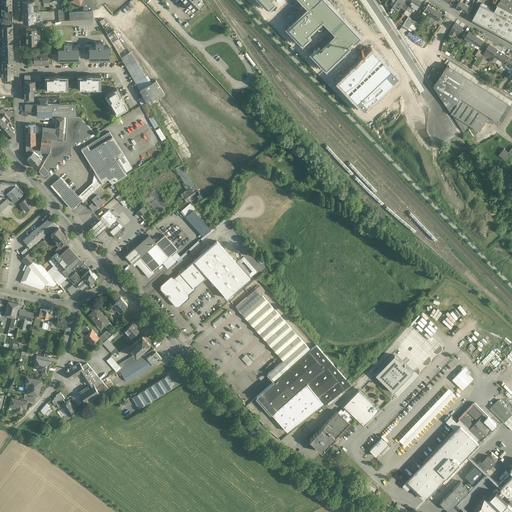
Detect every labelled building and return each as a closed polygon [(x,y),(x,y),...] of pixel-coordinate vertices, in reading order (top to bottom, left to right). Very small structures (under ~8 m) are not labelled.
[(33,0),(22,1),(23,12),(33,11),(33,4),(35,4),(34,0),(33,0)] [(92,0),(82,0),(81,4),(83,5),(83,11),(89,10),(92,9),(96,6),(92,0)] [(183,0),(185,2),(183,3),(186,5),(187,4),(193,10),(202,1),(201,0),(183,0)] [(258,0),(268,10),(276,2),(274,0),(299,0),(307,8),(285,28),(302,46),(311,37),(309,35),(322,22),(334,34),(320,47),(318,44),(309,53),(326,71),(362,36),(327,0),(258,0)] [(405,0),(403,0),(396,0),(395,3),(392,7),(398,11),(401,7),(405,1),(405,0)] [(411,0),(404,0),(405,0),(405,1),(401,7),(405,10),(410,3),(411,0)] [(421,1),(420,0),(411,0),(410,3),(405,10),(403,13),(407,16),(408,15),(409,15),(410,12),(411,13),(414,9),(413,8),(414,7),(416,9),(421,1)] [(468,0),(463,0),(462,2),(460,1),(456,7),(459,9),(461,10),(462,10),(465,12),(465,11),(467,8),(469,6),(468,6),(470,4),(468,3),(469,1),(468,0)] [(511,0),(500,0),(498,4),(511,11),(511,0)] [(511,11),(498,4),(494,11),(481,3),(472,19),(511,40),(511,11)] [(435,9),(428,5),(424,11),(429,15),(431,16),(435,9)] [(4,9),(1,9),(1,23),(12,24),(12,9),(4,9)] [(89,10),(83,11),(69,11),(69,20),(84,19),(93,18),(92,9),(89,10)] [(442,14),(435,9),(431,16),(430,17),(432,18),(433,17),(438,20),(442,14)] [(33,11),(23,12),(23,21),(23,22),(34,22),(35,22),(35,20),(34,20),(33,11)] [(413,20),(408,16),(402,26),(408,29),(413,20)] [(112,31),(104,18),(100,21),(107,34),(112,31)] [(463,27),(455,22),(451,29),(452,29),(450,32),(455,35),(457,32),(459,34),(463,27)] [(1,23),(1,26),(0,26),(0,28),(2,28),(2,35),(13,35),(12,24),(1,23)] [(37,28),(26,28),(26,43),(37,43),(37,37),(40,37),(40,30),(37,30),(37,28)] [(112,31),(107,34),(113,43),(119,38),(114,30),(112,31)] [(476,36),(469,31),(465,38),(466,38),(463,42),(468,45),(471,41),(472,42),(476,36)] [(2,35),(1,35),(1,38),(1,40),(2,39),(2,46),(3,46),(13,46),(13,35),(2,35)] [(465,38),(462,36),(458,41),(457,44),(459,45),(461,42),(467,46),(468,45),(463,42),(466,38),(465,38)] [(483,40),(476,36),(472,42),(479,47),(483,40)] [(151,80),(132,49),(128,52),(119,38),(113,43),(113,44),(116,48),(140,90),(151,83),(151,80)] [(89,47),(89,59),(110,59),(110,47),(104,47),(103,42),(96,42),(96,47),(89,47)] [(58,47),(59,60),(79,59),(79,47),(72,48),(72,43),(63,43),(63,47),(58,47)] [(497,49),(490,44),(486,51),(492,54),(493,55),(497,49)] [(13,46),(3,46),(3,48),(3,53),(2,53),(2,57),(3,57),(3,60),(13,60),(13,57),(13,46)] [(508,55),(497,49),(493,55),(495,57),(492,61),(493,61),(495,63),(496,62),(501,66),(502,64),(508,55)] [(48,52),(34,52),(34,63),(48,63),(48,52)] [(511,65),(511,58),(508,55),(502,64),(504,66),(506,63),(511,67),(511,65)] [(398,76),(379,56),(368,66),(361,59),(338,82),(364,109),(398,76)] [(3,60),(1,60),(1,64),(0,63),(0,67),(1,68),(1,72),(13,71),(13,60),(3,60)] [(489,86),(450,61),(447,65),(487,89),(489,86)] [(441,74),(434,63),(433,68),(428,77),(434,86),(437,81),(441,74)] [(487,89),(447,65),(441,74),(437,81),(461,96),(489,115),(497,120),(508,103),(487,89)] [(511,67),(503,79),(505,80),(510,72),(511,73),(511,72),(511,66),(511,67)] [(100,76),(78,76),(78,89),(100,89),(100,76)] [(68,77),(45,77),(46,90),(68,90),(68,77)] [(151,83),(140,90),(148,104),(158,98),(165,94),(156,80),(151,83)] [(25,81),(24,81),(24,90),(33,89),(34,89),(36,89),(36,81),(34,81),(25,81)] [(461,96),(437,81),(434,86),(451,113),(461,96)] [(511,100),(489,86),(487,89),(508,103),(510,104),(511,103),(511,104),(511,102),(511,100)] [(127,108),(117,88),(105,95),(116,114),(127,108)] [(33,89),(24,90),(25,100),(33,100),(33,89)] [(489,115),(461,96),(451,113),(469,125),(479,131),(487,119),(489,115)] [(147,102),(141,105),(149,118),(154,114),(147,102)] [(508,103),(497,120),(502,123),(511,107),(511,105),(510,104),(508,103)] [(39,104),(37,104),(37,111),(37,117),(52,117),(52,104),(39,104)] [(59,104),(52,104),(52,117),(53,117),(53,116),(64,117),(67,117),(68,104),(59,104)] [(469,125),(451,113),(464,133),(469,125)] [(155,128),(159,126),(153,115),(149,117),(155,128)] [(497,120),(489,115),(487,119),(495,124),(497,120)] [(7,116),(0,122),(0,128),(1,129),(7,124),(8,123),(7,122),(10,119),(7,116)] [(95,132),(79,116),(67,116),(66,140),(65,140),(62,140),(54,139),(51,139),(51,146),(50,151),(50,152),(40,170),(44,175),(49,172),(49,165),(55,166),(56,159),(62,160),(63,153),(69,154),(70,147),(95,132)] [(64,117),(53,116),(53,117),(53,120),(56,120),(55,133),(54,139),(62,140),(64,117)] [(10,127),(7,124),(1,129),(8,138),(15,132),(13,130),(14,129),(11,126),(10,127)] [(35,125),(28,125),(28,126),(25,126),(25,133),(35,132),(35,127),(35,125)] [(160,127),(155,130),(162,141),(166,138),(160,127)] [(469,129),(464,133),(468,139),(473,136),(469,129)] [(35,132),(25,133),(26,145),(32,145),(36,145),(35,132)] [(103,136),(117,159),(124,155),(109,132),(103,136)] [(117,159),(103,136),(102,136),(81,149),(97,174),(103,184),(108,179),(112,183),(127,174),(126,172),(125,171),(117,159)] [(511,147),(509,152),(504,148),(499,155),(505,160),(510,154),(510,155),(511,153),(511,154),(511,147)] [(39,156),(33,151),(30,156),(27,159),(35,168),(41,159),(39,157),(39,156)] [(132,167),(124,155),(117,159),(125,171),(132,167)] [(194,184),(184,167),(180,169),(188,183),(184,186),(187,190),(194,184)] [(291,169),(290,171),(292,172),(290,176),(298,178),(300,172),(291,169)] [(96,178),(78,196),(81,200),(83,202),(90,195),(100,186),(103,184),(97,174),(95,176),(96,178)] [(78,196),(61,177),(52,185),(72,208),(81,200),(78,196)] [(16,183),(4,182),(1,181),(0,184),(0,190),(6,192),(16,183)] [(16,183),(6,192),(8,194),(6,195),(10,199),(11,198),(14,200),(23,192),(16,183)] [(203,199),(194,184),(187,190),(181,194),(187,202),(189,200),(193,205),(203,199)] [(100,186),(90,195),(92,198),(94,201),(89,205),(93,210),(98,206),(104,202),(98,195),(99,194),(100,195),(104,191),(100,186)] [(34,204),(26,196),(19,202),(27,210),(34,204)] [(6,199),(0,204),(0,212),(10,204),(6,199)] [(188,201),(179,208),(181,211),(190,203),(188,201)] [(181,211),(185,216),(192,209),(194,207),(190,203),(181,211)] [(143,206),(137,211),(140,215),(146,210),(143,206)] [(109,209),(101,216),(113,228),(110,231),(117,238),(124,232),(121,228),(123,226),(119,222),(117,224),(115,221),(117,219),(109,209)] [(210,229),(192,209),(185,216),(203,236),(210,229)] [(153,218),(146,210),(140,215),(147,223),(153,218)] [(49,217),(23,240),(30,248),(49,231),(51,234),(59,227),(49,217)] [(102,217),(89,229),(96,236),(109,225),(102,217)] [(59,227),(51,234),(52,235),(52,236),(54,239),(55,238),(57,240),(65,234),(59,227)] [(57,240),(56,241),(60,246),(62,245),(69,238),(65,234),(57,240)] [(149,235),(134,248),(141,255),(155,243),(156,243),(155,243),(149,235)] [(177,250),(164,235),(155,243),(156,243),(155,243),(168,257),(177,250)] [(250,278),(217,241),(194,261),(208,276),(211,279),(217,287),(218,287),(222,292),(222,293),(222,292),(227,297),(227,298),(228,297),(250,278)] [(141,255),(135,261),(148,277),(154,272),(152,271),(162,262),(167,268),(173,263),(168,257),(155,243),(141,255)] [(69,246),(67,244),(63,247),(59,251),(57,253),(68,265),(74,271),(84,263),(80,259),(81,259),(69,246)] [(141,255),(134,248),(126,256),(132,263),(135,261),(141,255)] [(30,252),(22,260),(28,266),(35,258),(30,252)] [(68,265),(57,253),(51,257),(60,267),(62,269),(62,270),(68,265)] [(47,271),(42,266),(35,258),(28,266),(20,282),(42,289),(45,284),(53,286),(57,282),(53,278),(47,271)] [(208,276),(194,261),(180,273),(188,281),(194,288),(208,276)] [(74,271),(68,265),(62,270),(62,269),(58,273),(53,278),(59,285),(69,276),(74,271)] [(86,265),(77,273),(80,276),(89,268),(86,265)] [(50,269),(47,271),(53,278),(58,273),(52,267),(50,269)] [(89,269),(81,276),(84,279),(78,284),(82,288),(88,282),(89,284),(96,278),(97,277),(89,269)] [(77,273),(75,270),(74,271),(69,276),(75,282),(81,277),(80,276),(77,273)] [(188,281),(180,273),(174,278),(182,287),(188,281)] [(174,278),(173,277),(171,277),(161,286),(161,288),(167,294),(169,294),(168,295),(168,296),(169,297),(170,297),(171,297),(171,299),(176,305),(178,305),(188,297),(188,294),(188,293),(189,294),(191,292),(190,291),(194,288),(188,281),(182,287),(174,278)] [(78,288),(73,283),(67,289),(71,294),(78,288)] [(289,428),(350,382),(317,343),(314,346),(258,284),(234,305),(281,360),(269,371),(275,378),(258,394),(289,428)] [(121,296),(113,303),(111,305),(114,308),(115,307),(119,312),(120,311),(128,304),(121,296)] [(18,303),(8,301),(5,314),(12,316),(15,317),(16,312),(17,310),(18,307),(17,307),(18,303)] [(109,321),(97,307),(94,304),(90,307),(93,311),(89,314),(101,327),(104,325),(108,328),(112,325),(109,321)] [(33,313),(26,311),(23,310),(23,309),(20,309),(19,313),(18,315),(21,316),(21,315),(22,315),(22,318),(20,328),(25,329),(27,319),(32,320),(32,319),(32,320),(33,319),(32,319),(33,313)] [(50,310),(43,309),(41,309),(40,317),(48,319),(49,315),(50,310)] [(133,316),(127,310),(122,314),(128,320),(128,321),(133,316)] [(15,317),(12,316),(9,327),(10,327),(15,328),(17,320),(18,315),(19,313),(16,312),(15,317)] [(423,312),(410,325),(413,327),(420,319),(425,325),(428,322),(426,320),(429,317),(423,312)] [(68,319),(58,317),(57,322),(52,320),(52,321),(51,323),(51,324),(56,325),(56,326),(66,328),(68,319)] [(128,321),(119,328),(122,332),(125,329),(124,329),(131,323),(128,321)] [(140,329),(133,321),(131,323),(124,329),(125,329),(126,328),(129,332),(128,333),(131,337),(140,329)] [(92,330),(90,332),(89,331),(90,330),(84,324),(76,330),(82,337),(85,335),(92,343),(90,345),(92,347),(98,343),(96,340),(99,338),(99,337),(92,330)] [(103,334),(99,337),(99,338),(103,342),(107,339),(103,334)] [(142,335),(129,347),(137,356),(150,344),(147,341),(142,335)] [(117,350),(107,339),(103,343),(113,354),(117,350)] [(154,349),(145,354),(153,364),(161,357),(154,349)] [(145,354),(120,370),(127,381),(153,364),(145,354)] [(133,355),(118,364),(122,368),(135,360),(133,355)] [(121,367),(111,356),(107,360),(116,371),(121,367)] [(43,359),(36,358),(34,365),(42,367),(41,373),(48,374),(51,361),(43,359)] [(80,362),(69,369),(68,368),(67,369),(68,370),(65,371),(70,379),(80,373),(89,386),(93,383),(82,366),(80,362)] [(108,388),(87,363),(82,366),(93,383),(100,393),(108,388)] [(454,377),(465,388),(475,378),(468,370),(470,368),(467,365),(454,377)] [(166,376),(132,397),(139,408),(173,386),(166,376)] [(42,380),(27,377),(26,382),(29,383),(27,392),(28,393),(35,395),(38,396),(42,380)] [(89,386),(79,392),(86,403),(90,400),(93,398),(100,393),(93,383),(89,386)] [(364,425),(352,414),(351,415),(364,428),(381,409),(359,388),(341,406),(344,409),(346,408),(344,406),(359,390),(379,409),(364,425)] [(449,388),(399,440),(405,446),(455,394),(449,388)] [(352,414),(364,425),(379,409),(359,390),(344,406),(346,408),(344,409),(343,410),(341,408),(338,411),(349,422),(351,419),(349,417),(351,415),(352,414)] [(60,392),(56,395),(57,396),(54,398),(55,399),(52,400),(55,404),(56,403),(59,407),(62,405),(61,404),(65,401),(63,399),(65,398),(62,394),(61,395),(60,392)] [(28,401),(11,397),(9,407),(17,409),(16,411),(22,412),(23,408),(26,409),(28,401)] [(75,409),(69,399),(65,401),(61,404),(62,405),(68,414),(75,409)] [(511,413),(498,400),(490,408),(511,429),(511,413)] [(459,418),(463,423),(404,482),(423,501),(482,442),(499,425),(476,401),(459,418)] [(45,414),(46,413),(49,415),(51,411),(48,409),(50,406),(46,403),(41,411),(45,414)] [(309,440),(322,452),(350,423),(349,422),(338,411),(337,411),(309,440)] [(386,446),(380,440),(369,451),(375,457),(386,446)] [(483,460),(491,468),(497,461),(490,454),(483,460)] [(478,464),(469,473),(477,481),(486,472),(478,464)] [(511,511),(511,477),(505,485),(511,492),(511,500),(501,511),(489,499),(479,510),(476,511),(511,511)] [(463,480),(442,501),(450,509),(472,488),(463,480)]
